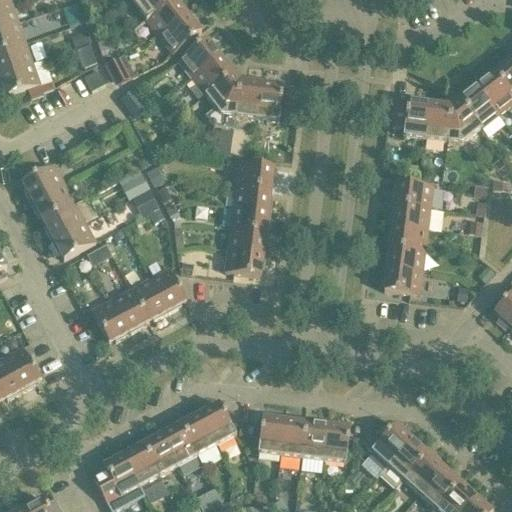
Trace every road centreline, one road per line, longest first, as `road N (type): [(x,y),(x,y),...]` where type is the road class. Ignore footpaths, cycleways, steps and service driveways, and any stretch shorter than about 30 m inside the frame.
road 1 (unclassified): [(329,358),(364,67),(348,16)]
road 2 (unclassified): [(320,29),(331,76),(297,354)]
road 3 (residential): [(92,400),(36,296),(36,272),(0,203)]
road 4 (residential): [(297,354),(199,343),(92,400)]
road 5 (residential): [(511,442),(432,369),(329,358)]
